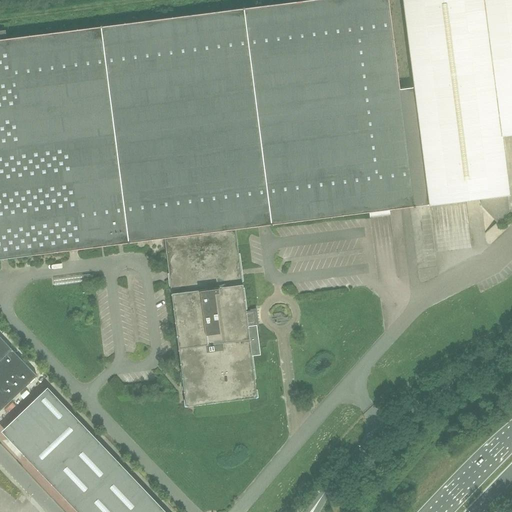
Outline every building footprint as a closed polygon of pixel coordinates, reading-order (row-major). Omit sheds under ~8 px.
[(379,210),(399,208),(414,206),(388,0),(300,0),(0,38),(0,258),(4,258),(73,249),(121,243),(165,238),(186,406),(256,398),(251,355),(259,354),(255,325),(247,326),(241,273),(235,230),(264,226),(379,210)] [(511,0),(402,0),(429,204),(450,203),(475,198),(480,198),(481,206),(497,223),(509,211),(507,194),(509,194),(501,135),(511,134),(511,0)] [(54,286),(91,281),(90,274),(53,279),(54,286)] [(0,410),(37,376),(0,336),(0,410)] [(55,421),(22,453),(77,511),(166,511),(47,387),(34,399),(55,421)]
